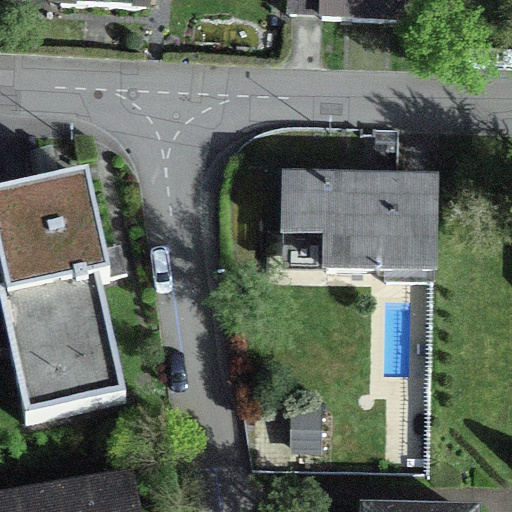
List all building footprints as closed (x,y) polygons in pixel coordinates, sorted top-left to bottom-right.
[(57,0),(57,11),(145,15),(145,0),(57,0)] [(303,20),(319,21),(319,0),(285,0),(284,19),(303,20)] [(398,0),(319,0),(319,21),(319,24),(361,26),(397,28),(398,0)] [(119,405),(93,287),(104,285),(99,263),(83,189),(0,207),(0,218),(7,253),(0,254),(0,282),(4,303),(12,301),(23,357),(11,360),(24,427),(119,405)] [(383,288),(429,289),(431,194),(370,192),(283,190),(282,241),(324,242),(323,277),(383,278),(383,288)] [(130,511),(127,493),(21,511),(130,511)]
